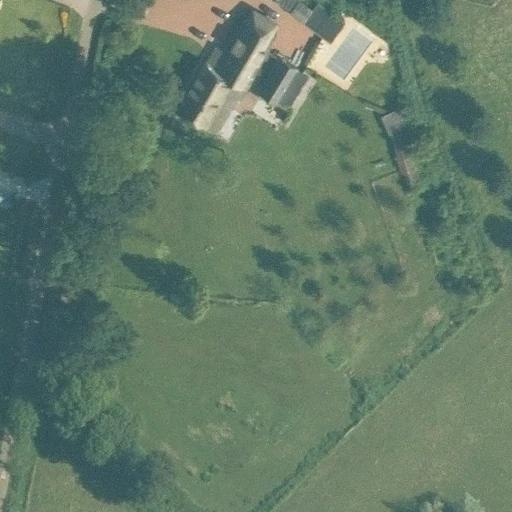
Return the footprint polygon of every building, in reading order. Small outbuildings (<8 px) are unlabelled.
[(312,8),(303,20),(330,39),(344,19),(318,0),(312,8)] [(177,108),(207,126),(228,93),(235,97),(241,86),(245,88),(273,34),(243,16),(213,66),(206,61),(177,108)] [(277,99),(289,106),(307,75),(280,59),(260,92),(276,102),(277,99)] [(381,114),(393,139),(409,132),(397,106),(381,114)] [(395,146),(407,187),(421,183),(409,142),(395,146)]
